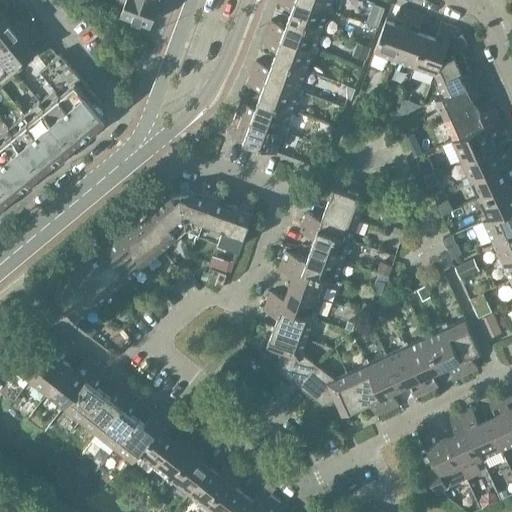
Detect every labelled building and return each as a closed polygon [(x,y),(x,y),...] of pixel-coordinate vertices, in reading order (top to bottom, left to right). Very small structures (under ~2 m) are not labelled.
[(0,0),(0,23),(7,18),(1,11),(13,0),(0,0)] [(121,13),(151,24),(160,0),(117,0),(117,1),(125,4),(121,13)] [(295,10),(292,18),(322,29),(330,9),(305,0),(278,0),(277,3),(295,10)] [(305,0),(330,9),(333,0),(305,0)] [(374,52),(395,59),(412,11),(401,7),(394,25),(385,22),(383,28),(374,52)] [(395,59),(415,67),(426,37),(418,34),(424,16),(412,11),(395,59)] [(0,51),(35,22),(27,12),(13,25),(7,18),(0,23),(0,51)] [(271,20),(267,32),(315,50),(322,29),(292,18),(289,27),(271,20)] [(35,22),(0,51),(0,59),(10,72),(35,51),(29,44),(43,32),(35,22)] [(415,67),(435,74),(453,26),(441,22),(435,40),(426,37),(415,67)] [(435,74),(445,95),(445,96),(482,78),(477,67),(470,70),(463,54),(470,51),(460,29),(453,26),(435,74)] [(280,50),(277,59),(307,70),(315,50),(267,32),(262,44),(280,50)] [(89,132),(85,127),(96,118),(90,110),(101,101),(61,53),(40,70),(55,88),(0,134),(0,197),(57,150),(61,155),(67,150),(71,154),(87,141),(83,136),(89,132)] [(256,60),(252,72),(300,90),(307,70),(277,59),(274,67),(256,60)] [(265,91),(262,99),(292,110),(300,90),(252,72),(247,84),(265,91)] [(435,99),(445,119),(474,106),(470,98),(487,90),(482,78),(445,96),(445,95),(435,99)] [(241,101),(237,113),(285,131),(292,110),(262,99),(259,108),(241,101)] [(445,119),(454,139),(500,118),(495,106),(477,114),(474,106),(445,119)] [(285,131),(237,113),(229,134),(277,152),(285,131)] [(454,139),(463,159),(492,145),(488,137),(505,129),(500,118),(454,139)] [(463,159),(472,178),(511,159),(511,145),(495,153),(492,145),(463,159)] [(511,159),(472,178),(481,198),(510,184),(506,176),(511,173),(511,159)] [(429,161),(420,165),(424,174),(434,170),(429,161)] [(425,177),(429,186),(438,182),(434,173),(425,177)] [(330,197),(326,207),(359,219),(367,199),(319,181),(315,191),(330,197)] [(481,198),(490,217),(511,207),(511,189),(510,184),(481,198)] [(191,191),(182,192),(188,226),(199,231),(213,192),(202,188),(200,192),(191,189),(191,191)] [(161,194),(151,202),(178,234),(188,226),(182,192),(173,193),(172,192),(164,198),(161,194)] [(225,196),(213,192),(199,231),(220,238),(230,210),(221,207),(225,196)] [(149,219),(142,225),(161,248),(178,234),(151,202),(142,210),(149,219)] [(238,213),(230,210),(220,238),(241,246),(255,207),(242,202),(238,213)] [(307,213),(304,222),(352,240),(359,219),(326,207),(322,218),(307,213)] [(483,220),(492,240),(511,230),(511,207),(490,217),(483,220)] [(128,222),(118,230),(144,262),(161,248),(142,225),(135,231),(128,222)] [(315,237),(311,248),(344,260),(352,240),(304,222),(300,232),(315,237)] [(116,247),(109,252),(128,276),(144,262),(118,230),(108,238),(116,247)] [(511,230),(492,240),(501,260),(511,254),(511,230)] [(443,238),(452,258),(462,254),(453,234),(443,238)] [(285,251),(282,260),(330,278),(330,279),(337,281),(344,260),(311,248),(307,259),(285,251)] [(95,250),(85,258),(111,290),(128,276),(109,252),(102,258),(95,250)] [(511,254),(501,260),(510,280),(511,278),(511,254)] [(229,262),(214,256),(211,264),(226,270),(229,262)] [(82,274),(76,280),(95,303),(111,290),(85,258),(75,266),(82,274)] [(293,275),(289,286),(323,298),(330,279),(330,278),(282,260),(278,269),(293,275)] [(208,281),(223,286),(227,273),(213,268),(208,281)] [(95,303),(76,280),(69,286),(61,277),(51,285),(77,318),(95,303)] [(271,291),(267,300),(315,318),(323,298),(289,286),(285,296),(271,291)] [(278,315),(274,326),(308,338),(315,318),(267,300),(264,310),(278,315)] [(466,318),(445,327),(467,374),(478,369),(470,351),(479,347),(466,318)] [(277,369),(300,387),(317,364),(302,353),(308,338),(274,326),(266,347),(283,353),(277,369)] [(445,327),(426,336),(439,365),(447,362),(455,379),(467,374),(445,327)] [(32,378),(63,338),(53,330),(42,345),(34,339),(14,364),(32,378)] [(406,345),(428,392),(439,387),(431,369),(439,365),(426,336),(406,345)] [(32,378),(49,392),(68,366),(61,361),(73,346),(63,338),(32,378)] [(406,345),(387,354),(400,383),(408,380),(416,397),(428,392),(406,345)] [(387,354),(367,364),(388,410),(400,405),(392,387),(400,383),(387,354)] [(49,392),(65,405),(97,365),(87,357),(75,372),(68,366),(49,392)] [(342,415),(362,405),(347,373),(335,378),(317,364),(300,387),(323,405),(335,399),(342,415)] [(347,373),(362,405),(370,401),(377,415),(388,410),(367,364),(347,373)] [(65,405),(83,418),(102,393),(95,388),(107,373),(97,365),(65,405)] [(83,418),(99,432),(131,392),(121,384),(109,399),(102,393),(83,418)] [(511,389),(500,394),(511,419),(511,389)] [(99,432),(116,445),(136,420),(129,414),(141,399),(131,392),(99,432)] [(497,417),(489,421),(502,450),(511,444),(511,419),(500,394),(489,399),(497,417)] [(134,459),(138,453),(169,413),(159,405),(155,411),(143,426),(136,420),(116,445),(134,459)] [(472,407),(461,412),(482,459),(502,450),(489,421),(481,424),(472,407)] [(457,435),(449,439),(463,468),(467,478),(487,469),(482,459),(461,412),(450,417),(457,435)] [(138,453),(155,466),(177,438),(168,431),(177,419),(169,413),(138,453)] [(463,468),(449,439),(441,442),(433,425),(421,430),(437,466),(426,470),(437,492),(449,487),(447,482),(453,479),(450,473),(463,468)] [(155,466),(172,480),(203,439),(195,433),(186,445),(177,438),(155,466)] [(172,480),(189,493),(210,465),(201,458),(211,446),(203,439),(172,480)] [(189,493),(206,507),(237,466),(229,460),(220,472),(210,465),(189,493)] [(206,507),(212,511),(228,511),(244,492),(235,485),(245,473),(237,466),(206,507)] [(228,511),(256,511),(271,493),(263,487),(253,499),(244,492),(228,511)] [(271,493),(256,511),(284,511),(288,507),(271,493)]
